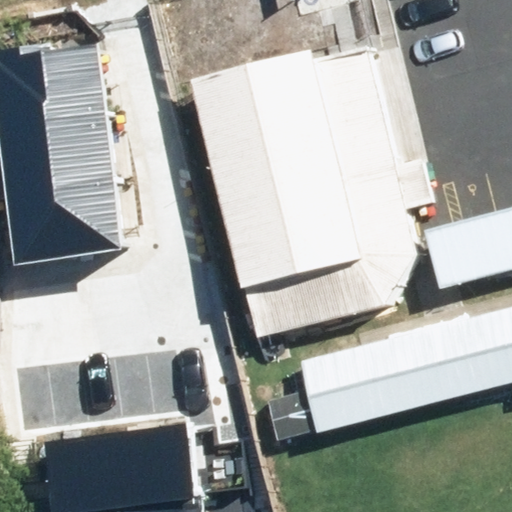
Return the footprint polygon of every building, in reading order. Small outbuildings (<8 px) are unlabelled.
[(425,166),(385,0),(371,0),(383,45),(337,57),(335,45),(203,76),(266,339),(402,307),(431,254),(423,210),(442,203),(431,165),(425,166)] [(1,62),(11,136),(123,122),(114,50),(54,57),(53,51),(8,56),(9,62),(1,62)] [(11,136),(20,201),(132,186),(123,122),(11,136)] [(20,201),(29,269),(141,255),(132,186),(20,201)] [(511,209),(449,227),(439,229),(455,288),(511,272),(511,209)] [(150,288),(72,315),(34,326),(42,353),(80,343),(94,392),(173,370),(150,288)] [(511,298),(289,353),(313,449),(511,399),(511,298)] [(64,418),(56,375),(14,383),(23,426),(64,418)] [(66,511),(126,511),(211,501),(202,427),(201,423),(191,424),(58,441),(66,511)] [(126,511),(212,511),(211,501),(126,511)]
